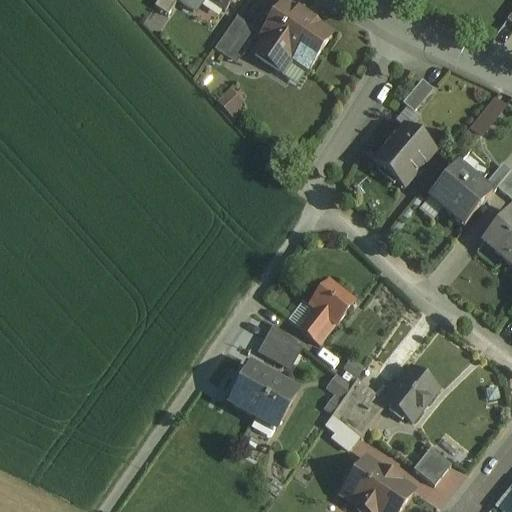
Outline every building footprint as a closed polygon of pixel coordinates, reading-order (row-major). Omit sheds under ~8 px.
[(159,0),(153,10),(167,19),(177,4),(177,3),(178,0),(159,0)] [(201,0),(178,0),(177,3),(177,4),(192,14),(201,0)] [(233,0),(203,0),(224,14),(233,0)] [(331,38),(284,6),(260,42),(264,45),(256,57),(255,56),(254,58),(275,72),(284,59),(306,74),(331,38)] [(258,35),(236,20),(214,53),(224,60),(229,52),(240,60),(258,35)] [(421,83),(402,106),(413,115),(432,93),(421,83)] [(233,122),(245,110),(225,91),(213,103),(233,122)] [(492,99),(467,131),(477,139),(502,107),(492,99)] [(404,129),(372,166),(403,192),(434,155),(404,129)] [(456,169),(428,202),(463,231),(491,198),(456,169)] [(511,175),(510,174),(495,190),(505,199),(511,191),(511,175)] [(511,217),(508,215),(481,246),(511,272),(511,217)] [(328,285),(308,310),(315,315),(299,334),(319,350),(334,330),(335,331),(354,305),(328,285)] [(295,346),(272,329),(256,357),(281,371),(295,346)] [(295,397),(249,371),(228,407),(275,433),(295,397)] [(410,373),(395,392),(387,386),(376,399),(410,426),(437,394),(410,373)] [(374,405),(353,388),(339,408),(358,423),(360,421),(360,422),(365,416),(368,419),(371,414),(368,412),(374,405)] [(358,423),(339,408),(331,419),(360,442),(370,429),(360,422),(360,421),(358,423)] [(450,469),(429,453),(412,474),(433,490),(450,469)] [(379,473),(365,463),(340,500),(355,509),(354,510),(356,511),(400,511),(412,495),(397,485),(398,484),(380,472),(379,473)]
